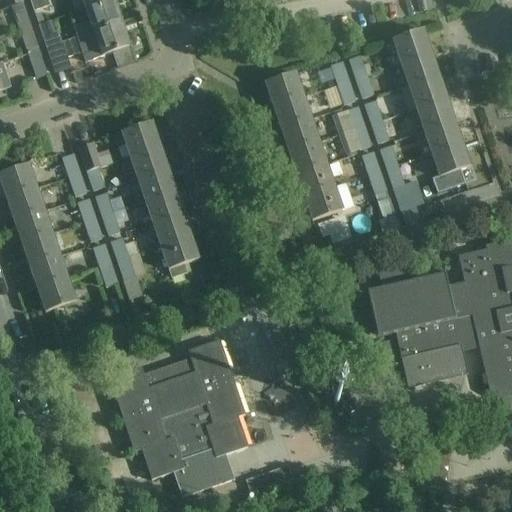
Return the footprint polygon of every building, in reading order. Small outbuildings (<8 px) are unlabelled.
[(46,0),(33,0),(29,1),(33,12),(49,7),(46,0)] [(85,9),(89,22),(73,28),(76,39),(119,24),(111,0),(85,9)] [(81,0),(85,9),(111,0),(81,0)] [(22,4),(10,8),(18,32),(30,28),(22,4)] [(76,39),(61,44),(67,59),(82,53),(86,62),(127,48),(119,24),(76,39)] [(18,32),(26,56),(38,52),(30,28),(18,32)] [(392,42),(400,65),(430,55),(422,32),(392,42)] [(46,49),(61,44),(58,34),(42,40),(46,49)] [(70,69),(67,59),(61,44),(46,49),(54,74),(70,69)] [(38,52),(26,56),(35,80),(46,77),(38,52)] [(437,78),(430,55),(400,65),(407,88),(437,78)] [(348,62),(355,81),(366,77),(360,58),(348,62)] [(114,61),(105,69),(117,81),(126,73),(114,61)] [(329,68),(336,87),(347,83),(341,64),(329,68)] [(265,86),(273,109),(302,99),(294,76),(265,86)] [(366,77),(355,81),(362,101),(373,97),(366,77)] [(445,100),(437,78),(407,88),(415,110),(445,100)] [(347,83),(336,87),(343,107),(354,103),(347,83)] [(381,111),(410,98),(404,85),(375,98),(381,111)] [(273,109),(281,132),(310,122),(302,99),(273,109)] [(453,123),(445,100),(415,110),(423,133),(453,123)] [(364,107),(370,126),(382,122),(375,103),(364,107)] [(345,113),(352,132),(363,128),(357,109),(345,113)] [(281,132),(288,154),(318,144),(310,122),(281,132)] [(388,142),(382,122),(370,126),(377,145),(388,142)] [(460,145),(453,123),(423,133),(430,156),(460,145)] [(129,158),(159,148),(151,124),(121,135),(129,158)] [(370,147),(363,128),(352,132),(358,152),(370,147)] [(296,177),(326,167),(318,144),(288,154),(296,177)] [(97,169),(97,170),(112,165),(109,155),(97,158),(92,145),(78,150),(86,173),(97,169)] [(468,169),(460,145),(430,156),(438,178),(431,180),(436,195),(464,185),(459,172),(468,169)] [(167,170),(159,148),(129,158),(136,181),(167,170)] [(379,152),(386,171),(397,167),(391,148),(379,152)] [(361,158),(367,177),(379,173),(373,154),(361,158)] [(61,160),(67,179),(79,175),(72,156),(61,160)] [(0,183),(6,200),(35,190),(28,167),(0,176),(0,183)] [(296,177),(304,199),(333,189),(326,167),(296,177)] [(406,189),(397,167),(386,171),(393,193),(406,189)] [(97,169),(86,173),(92,192),(104,188),(97,170),(97,169)] [(167,170),(136,181),(144,203),(174,193),(167,170)] [(379,173),(367,177),(375,200),(387,196),(379,173)] [(79,175),(67,179),(74,198),(85,195),(79,175)] [(333,189),(304,199),(312,222),(341,212),(333,189)] [(43,213),(35,190),(6,200),(14,223),(43,213)] [(182,215),(174,193),(144,203),(152,226),(182,215)] [(95,199),(101,218),(112,214),(106,195),(95,199)] [(120,200),(111,202),(116,224),(126,222),(120,200)] [(76,205),(83,224),(94,220),(88,201),(76,205)] [(43,213),(14,223),(21,245),(51,235),(43,213)] [(119,234),(112,214),(101,218),(108,238),(119,234)] [(182,215),(152,226),(160,248),(190,238),(182,215)] [(101,240),(94,220),(83,224),(90,243),(101,240)] [(59,258),(51,235),(21,245),(29,268),(59,258)] [(198,261),(190,238),(160,248),(171,280),(186,275),(184,266),(198,261)] [(110,244),(117,263),(138,256),(134,243),(123,246),(121,240),(110,244)] [(370,294),(367,297),(376,334),(380,336),(393,333),(407,390),(410,390),(463,377),(465,373),(459,348),(477,344),(489,396),(497,401),(500,401),(502,410),(498,411),(505,442),(511,440),(511,240),(484,248),(485,252),(456,258),(462,284),(445,288),(443,280),(438,276),(408,283),(405,269),(378,275),(382,291),(370,294)] [(92,250),(99,269),(110,266),(103,246),(92,250)] [(145,275),(138,256),(117,263),(123,282),(145,275)] [(37,290),(66,280),(59,258),(29,268),(37,290)] [(116,285),(110,266),(99,269),(105,289),(116,285)] [(74,303),(66,280),(37,290),(45,314),(74,303)] [(140,451),(150,480),(172,472),(181,497),(232,479),(224,456),(247,448),(237,418),(244,416),(219,342),(187,353),(190,361),(144,377),(141,369),(109,380),(134,454),(140,451)] [(382,344),(387,365),(398,362),(393,342),(382,344)] [(333,367),(315,377),(320,387),(338,377),(333,367)] [(348,415),(357,410),(347,392),(338,397),(348,415)] [(294,485),(288,468),(247,482),(253,499),(274,492),(294,485)]
